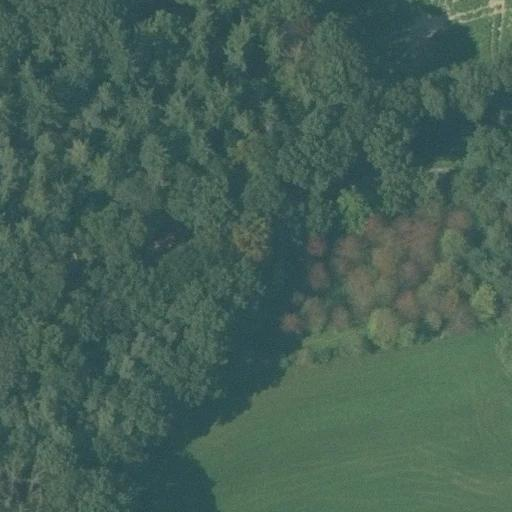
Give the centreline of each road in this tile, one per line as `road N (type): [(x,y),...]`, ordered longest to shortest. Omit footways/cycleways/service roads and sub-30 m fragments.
road 1 (tertiary): [(0,356),(286,211),(387,183),(511,177)]
road 2 (track): [(109,511),(98,494),(37,485),(0,464)]
